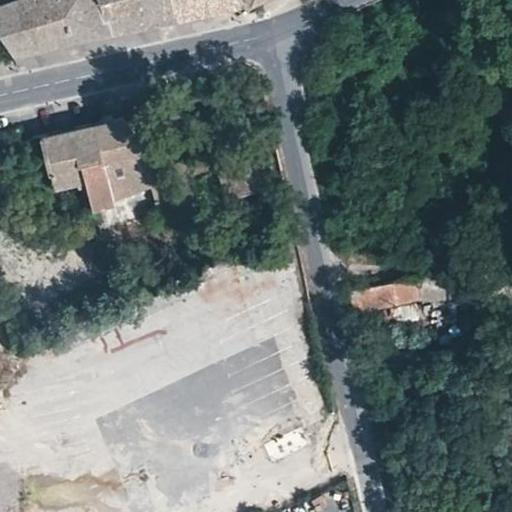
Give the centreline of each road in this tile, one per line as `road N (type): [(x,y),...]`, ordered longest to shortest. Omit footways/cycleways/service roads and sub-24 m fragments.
road 1 (tertiary): [(356,435),(272,35)]
road 2 (tertiary): [(272,35),(0,94)]
road 3 (residential): [(356,435),(200,511)]
